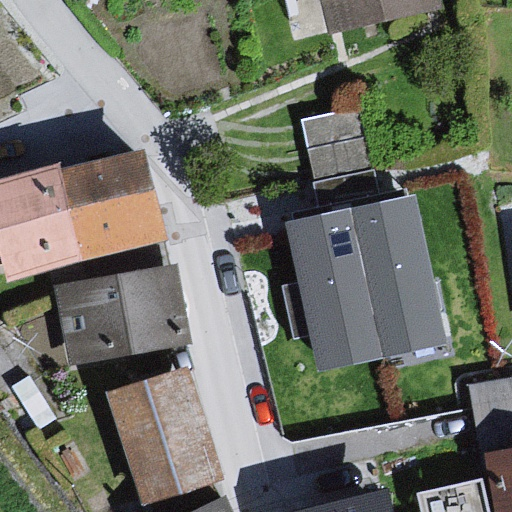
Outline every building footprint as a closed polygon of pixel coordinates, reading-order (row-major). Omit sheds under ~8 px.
[(448,0),(332,0),(346,44),(454,26),(448,0)] [(87,177),(0,198),(0,205),(10,244),(19,296),(178,253),(158,170),(87,177)] [(415,198),(288,228),(315,375),(446,348),(415,198)] [(180,280),(60,293),(73,379),(137,374),(193,362),(180,280)] [(511,364),(471,374),(481,418),(511,411),(511,364)] [(194,385),(116,411),(149,511),(198,511),(234,497),(194,385)] [(510,511),(511,467),(492,471),(495,511),(510,511)]
